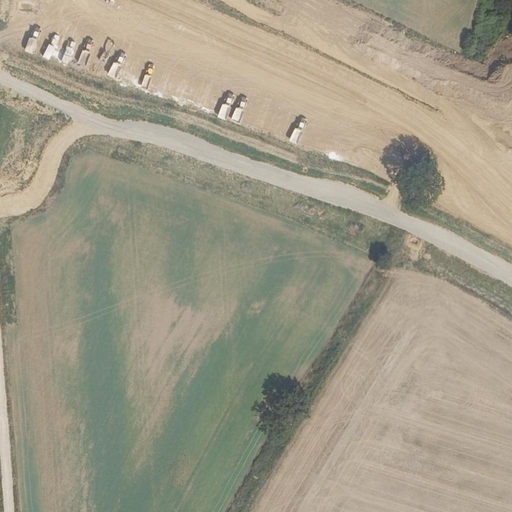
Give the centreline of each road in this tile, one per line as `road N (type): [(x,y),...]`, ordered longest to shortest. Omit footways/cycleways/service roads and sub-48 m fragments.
road 1 (track): [(0,165),(40,158),(47,109),(61,94),(79,91),(210,138),(389,230),(436,234),(511,263)]
road 2 (track): [(189,0),(252,20),(426,109),(472,152),(511,173)]
road 3 (track): [(10,511),(0,387)]
